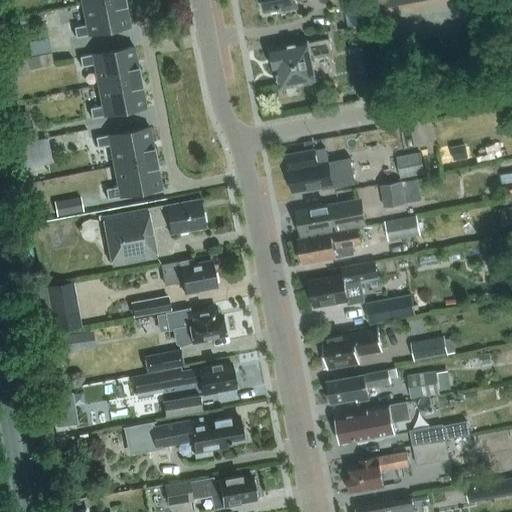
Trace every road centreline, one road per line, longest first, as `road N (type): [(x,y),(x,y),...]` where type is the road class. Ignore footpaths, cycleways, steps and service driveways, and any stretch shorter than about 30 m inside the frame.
road 1 (residential): [(317,511),(256,190),(232,140)]
road 2 (residential): [(232,140),(511,89)]
road 3 (tertiary): [(0,355),(28,511)]
road 4 (residential): [(232,140),(203,0)]
